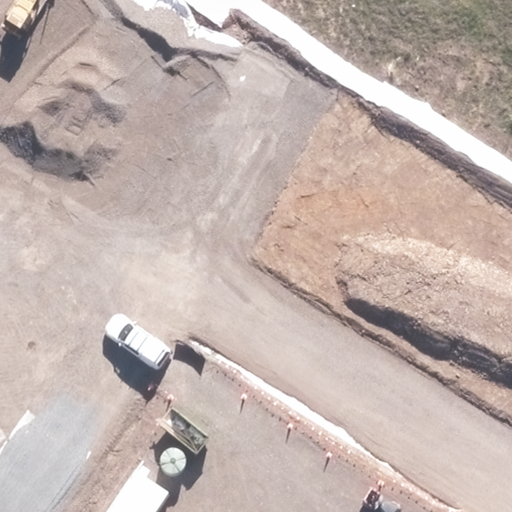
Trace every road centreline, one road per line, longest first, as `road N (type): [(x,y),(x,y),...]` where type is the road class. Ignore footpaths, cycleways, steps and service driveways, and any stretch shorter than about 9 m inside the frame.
road 1 (residential): [(175,259),(511,467)]
road 2 (residential): [(28,511),(175,259)]
road 3 (residential): [(175,259),(238,153)]
